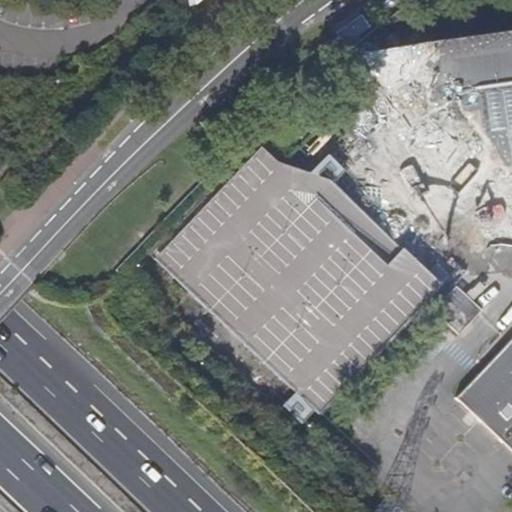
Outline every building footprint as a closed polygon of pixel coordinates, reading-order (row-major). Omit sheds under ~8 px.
[(511,231),(511,29),(377,48),(362,59),(481,236),(511,231)] [(440,283),(273,123),(148,252),(314,413),(440,283)] [(428,271),(442,285),(450,276),(436,263),(428,271)] [(473,297),(483,285),(480,282),(476,283),(471,283),(465,290),(473,297)] [(480,308),(455,285),(433,308),(439,313),(457,331),(480,308)] [(511,335),(454,396),(511,451),(511,335)]
